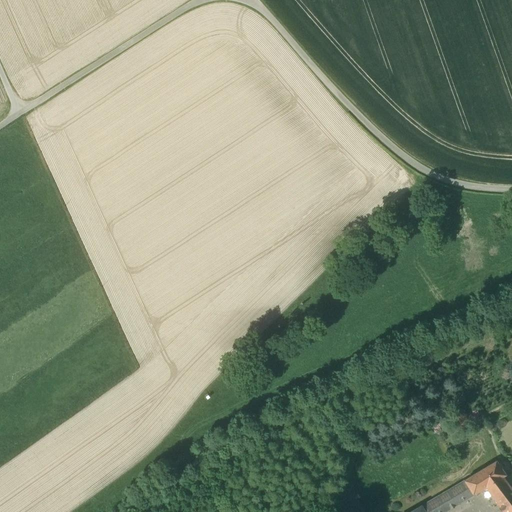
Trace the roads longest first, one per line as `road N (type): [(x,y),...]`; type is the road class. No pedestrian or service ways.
road 1 (unclassified): [(249,0),(419,170),(439,184),(511,191)]
road 2 (unclassified): [(18,115),(198,0)]
